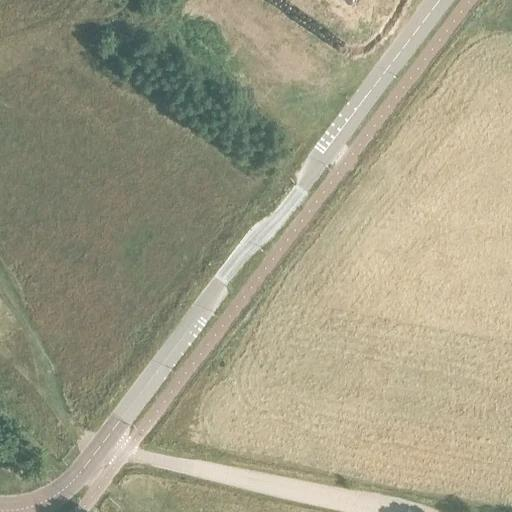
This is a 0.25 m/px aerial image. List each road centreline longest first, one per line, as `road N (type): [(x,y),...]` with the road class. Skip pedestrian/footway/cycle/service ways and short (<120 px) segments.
road 1 (unknown): [(115,511),(251,317),(504,0)]
road 2 (tertiary): [(30,507),(69,483),(254,237)]
road 3 (tertiary): [(254,237),(299,201),(412,52),(440,0)]
road 4 (tertiary): [(425,0),(282,184),(254,237)]
road 5 (track): [(139,453),(390,511)]
road 6 (unknown): [(96,511),(0,416)]
